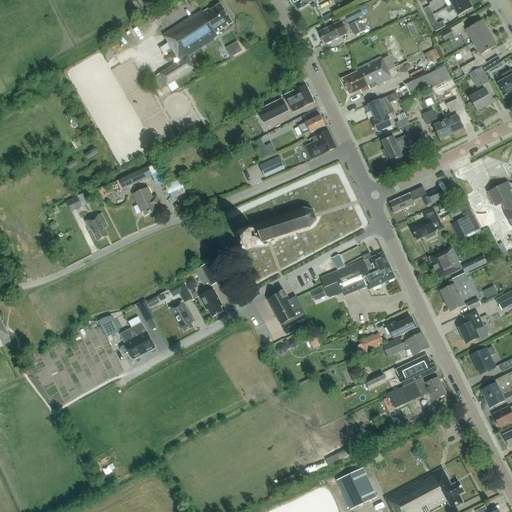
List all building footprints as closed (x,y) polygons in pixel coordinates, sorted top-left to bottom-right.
[(314,2),(312,0),(293,0),(298,10),(309,4),(314,2)] [(461,0),(452,5),(446,8),(449,13),(455,10),(458,16),(473,8),(468,0),(461,0)] [(232,23),(221,5),(210,11),(209,9),(203,13),(202,11),(164,35),(180,61),(153,78),(160,90),(194,69),(187,57),(214,40),(213,39),(218,37),(216,34),(232,23)] [(425,9),(429,18),(434,16),(429,7),(425,9)] [(438,24),(434,16),(429,18),(436,31),(446,26),(443,21),(438,24)] [(350,25),(355,36),(366,30),(360,20),(350,25)] [(341,22),(320,32),(326,44),(347,33),(341,22)] [(445,41),(454,36),(460,32),(464,39),(470,36),(474,43),(490,34),(483,22),(467,30),(463,22),(451,29),(442,34),(445,41)] [(497,46),(490,34),(474,43),(478,50),(472,53),(476,60),(461,69),(465,75),(486,63),(481,55),(497,46)] [(395,69),(409,62),(396,35),(382,41),(395,69)] [(426,52),(438,47),(434,37),(422,43),(426,52)] [(237,54),(242,51),(237,42),(231,45),(237,54)] [(350,95),(361,90),(362,93),(370,89),(392,79),(382,57),(356,70),(357,72),(354,74),(354,73),(349,75),(350,76),(343,79),(350,95)] [(486,72),(501,63),(498,57),(483,67),(486,72)] [(478,88),(481,92),(470,98),(478,111),(493,103),(483,85),(489,82),(481,68),(470,74),(478,88)] [(511,71),(502,76),(504,81),(499,84),(506,96),(506,95),(511,91),(511,71)] [(412,82),(406,85),(411,95),(417,92),(412,82)] [(285,96),(294,113),(314,102),(306,86),(285,96)] [(376,120),(373,121),(378,133),(393,126),(388,116),(393,113),(389,104),(399,99),(396,93),(369,105),(369,106),(376,120)] [(264,123),(289,111),(283,99),(258,111),(264,123)] [(446,121),(452,135),(464,130),(457,113),(462,111),(457,100),(447,104),(451,115),(450,114),(446,116),(445,118),(446,121)] [(407,115),(414,112),(409,101),(402,104),(407,115)] [(440,124),(434,110),(423,115),(428,126),(433,124),(441,140),(452,135),(446,121),(440,124)] [(321,116),(306,123),(299,127),(303,135),(310,132),(311,133),(326,126),(321,116)] [(396,123),(399,129),(410,124),(407,118),(396,123)] [(254,140),(265,134),(261,127),(250,132),(254,140)] [(312,160),(336,148),(328,131),(312,138),(315,143),(306,147),(312,160)] [(403,157),(400,150),(408,146),(408,147),(415,144),(410,134),(404,137),(401,139),(401,140),(396,142),(394,137),(382,142),(388,153),(385,155),(389,164),(403,157)] [(254,143),(263,159),(270,155),(261,139),(254,143)] [(285,168),(280,157),(260,166),(265,178),(285,168)] [(153,177),(156,183),(165,179),(158,162),(148,167),(153,177)] [(124,190),(153,177),(148,167),(119,180),(124,190)] [(170,185),(176,199),(191,192),(185,179),(170,185)] [(508,183),(489,192),(496,207),(502,204),(505,210),(504,211),(511,226),(511,184),(508,183)] [(161,204),(157,196),(153,198),(149,188),(134,195),(138,206),(141,205),(146,216),(156,211),(154,207),(161,204)] [(423,188),(409,194),(410,194),(390,203),(395,214),(415,205),(413,201),(426,195),(423,188)] [(433,203),(444,198),(440,189),(429,194),(433,203)] [(78,197),(67,203),(71,212),(82,207),(78,197)] [(480,229),(468,206),(462,209),(466,218),(458,222),(462,229),(466,236),(480,229)] [(314,212),(304,210),(256,225),(259,232),(253,234),(254,237),(260,236),(262,243),(310,228),(317,220),(314,212)] [(435,232),(436,231),(432,224),(439,221),(434,210),(425,214),(428,221),(412,228),(417,240),(425,236),(427,240),(437,236),(435,232)] [(108,235),(105,228),(108,227),(102,214),(86,222),(90,230),(92,229),(97,241),(108,235)] [(248,248),(247,244),(253,242),(254,246),(257,245),(256,241),(259,240),(258,238),(255,239),(254,237),(253,234),(253,232),(256,231),(255,229),(252,230),(251,227),(248,228),(250,231),(243,233),(242,230),(240,230),(240,234),(237,235),(237,237),(240,237),(243,243),(240,244),(241,246),(244,245),(246,249),(248,248)] [(462,229),(456,232),(459,240),(466,236),(462,229)] [(502,243),(497,246),(503,257),(508,254),(502,243)] [(458,264),(455,263),(449,249),(430,259),(440,280),(459,271),(458,269),(459,267),(458,264)] [(365,261),(364,260),(335,273),(321,279),(325,288),(323,288),(326,296),(331,298),(343,293),(344,296),(353,292),(353,293),(367,287),(369,290),(396,278),(384,252),(365,261)] [(335,264),(342,260),(340,255),(332,259),(335,264)] [(487,263),(484,256),(462,266),(465,274),(487,263)] [(213,286),(226,278),(217,260),(203,267),(213,286)] [(469,281),(465,274),(453,279),(455,285),(442,291),(451,312),(465,305),(460,293),(466,290),(463,284),(469,281)] [(193,299),(184,282),(169,289),(173,297),(180,294),(185,303),(193,299)] [(490,298),(501,293),(497,285),(487,290),(490,298)] [(223,312),(220,307),(222,306),(213,289),(199,297),(206,311),(208,310),(212,317),(223,312)] [(235,301),(235,302),(242,298),(241,298),(236,289),(230,293),(235,301)] [(312,293),(313,298),(324,293),(322,289),(312,293)] [(282,325),(287,334),(310,323),(296,296),(289,300),(285,291),(268,300),(282,325)] [(511,291),(497,300),(502,311),(511,305),(511,291)] [(481,305),(478,298),(467,303),(470,310),(481,305)] [(146,303),(138,308),(146,324),(154,320),(146,303)] [(193,322),(185,307),(183,303),(170,309),(180,329),(183,327),(185,332),(193,327),(191,323),(193,322)] [(467,344),(479,339),(479,340),(488,336),(487,333),(489,333),(490,331),(488,326),(486,326),(484,327),(476,310),(464,316),(467,324),(459,328),(467,344)] [(106,318),(98,321),(107,338),(114,334),(109,323),(114,320),(112,316),(107,319),(106,318)] [(411,317),(397,325),(396,322),(387,326),(394,339),(416,328),(411,317)] [(0,346),(10,341),(0,321),(0,346)] [(131,329),(144,353),(155,347),(142,323),(131,329)] [(144,353),(131,329),(120,335),(125,344),(125,345),(126,345),(122,347),(121,349),(123,354),(125,354),(129,352),(133,359),(144,353)] [(405,352),(411,349),(414,356),(429,348),(422,333),(407,341),(407,342),(403,344),(400,338),(383,346),(388,357),(405,350),(405,352)] [(363,342),(367,352),(385,345),(380,334),(363,342)] [(316,337),(309,340),(314,350),(321,346),(316,337)] [(295,341),(292,341),(290,344),(288,340),(283,342),(285,346),(282,345),(278,346),(277,349),(279,353),(282,354),(285,352),(286,349),(291,347),(295,347),(297,344),(295,341)] [(487,350),(486,349),(472,356),(481,375),(495,368),(490,357),(496,354),(492,347),(487,350)] [(433,364),(431,365),(427,356),(408,365),(397,370),(400,376),(404,386),(437,371),(438,369),(436,365),(433,364)] [(503,372),(511,368),(511,360),(500,366),(503,372)] [(363,372),(360,378),(365,381),(368,376),(363,372)] [(511,372),(495,381),(496,384),(481,391),(490,408),(505,401),(502,395),(511,390),(511,372)] [(381,375),(365,383),(369,391),(385,383),(381,375)] [(422,379),(389,394),(395,409),(428,394),(428,392),(429,391),(430,393),(434,401),(447,395),(438,378),(426,384),(425,385),(422,379)] [(344,382),(336,386),(338,392),(347,389),(344,382)] [(511,407),(510,408),(494,415),(497,422),(496,423),(498,426),(499,426),(500,427),(511,421),(511,407)] [(105,469),(113,465),(109,456),(100,461),(105,469)] [(443,468),(385,498),(392,511),(434,511),(449,504),(451,508),(463,502),(460,495),(464,493),(459,482),(452,485),(443,468)] [(377,498),(364,469),(338,481),(351,510),(377,498)]
